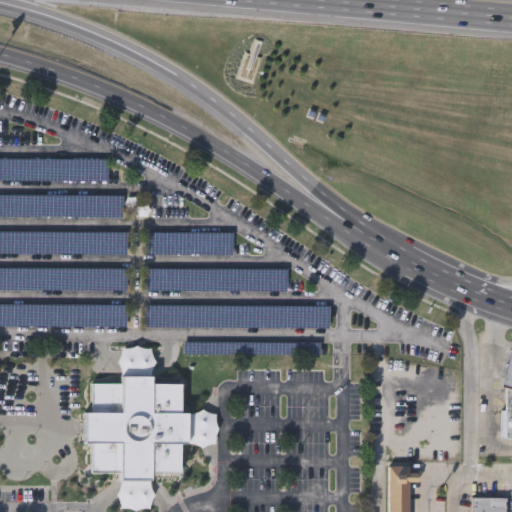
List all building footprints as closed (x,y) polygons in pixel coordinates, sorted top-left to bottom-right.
[(149,200),(127,201),(128,212),(137,212),(137,219),(150,218),(149,200)] [(511,380),(503,380),(503,385),(499,384),(511,342),(511,380)] [(178,472),(149,472),(149,481),(119,481),(119,471),(90,471),(90,442),(81,442),(82,411),(90,411),(90,381),(120,381),(120,374),(150,374),(150,381),(178,381),(178,411),(186,411),(186,442),(178,442),(178,472)] [(503,380),(511,380),(511,435),(499,435),(499,409),(503,409),(503,385),(503,380)] [(386,511),(386,465),(415,465),(415,482),(407,483),(407,511),(386,511)] [(503,497),(503,511),(470,511),(470,497),(503,497)]
